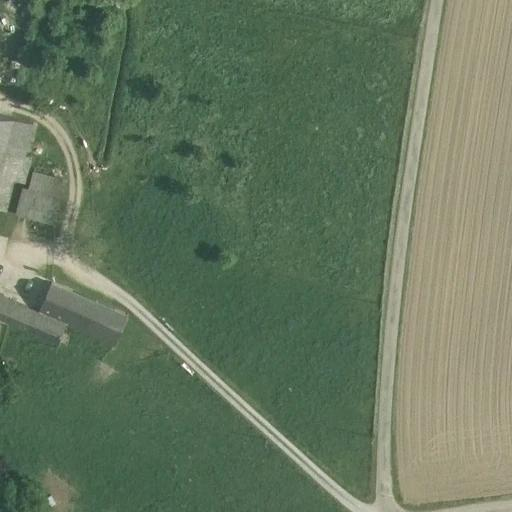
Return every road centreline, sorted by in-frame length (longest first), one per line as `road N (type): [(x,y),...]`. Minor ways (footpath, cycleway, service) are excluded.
road 1 (unclassified): [(443,0),(391,325),(386,511)]
road 2 (track): [(26,256),(101,281),(366,511)]
